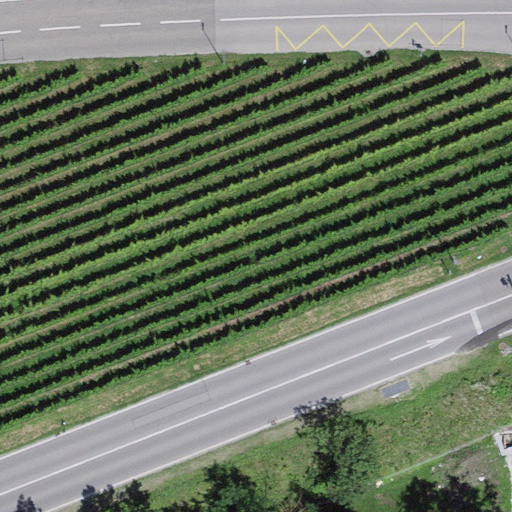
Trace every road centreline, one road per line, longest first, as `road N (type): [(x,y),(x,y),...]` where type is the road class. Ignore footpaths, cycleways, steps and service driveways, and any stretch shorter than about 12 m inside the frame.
road 1 (primary): [(511,295),(0,495)]
road 2 (residential): [(511,14),(114,24),(0,36)]
